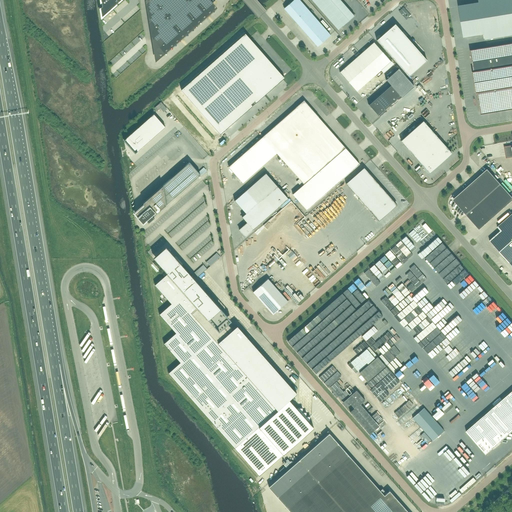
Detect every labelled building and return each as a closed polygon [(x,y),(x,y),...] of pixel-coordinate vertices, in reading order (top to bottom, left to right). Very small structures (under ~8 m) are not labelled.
[(100,0),(101,2),(102,6),(100,8),(101,17),(116,4),(115,4),(117,3),(118,3),(120,0),(100,0)] [(208,0),(146,0),(146,1),(155,53),(212,3),(208,0)] [(319,45),(330,35),(299,0),(293,0),(286,7),(285,10),(315,44),(319,45)] [(311,0),(338,30),(354,16),(340,0),(311,0)] [(511,0),(479,0),(480,3),(460,6),(462,21),(511,13),(511,0)] [(511,13),(462,21),(464,36),(485,33),(486,39),(511,34),(511,13)] [(427,60),(395,24),(376,40),(408,76),(427,60)] [(284,78),(245,33),(181,90),(188,98),(183,101),(189,108),(179,117),(206,147),(284,78)] [(391,61),(373,42),(340,72),(357,91),(391,61)] [(181,43),(171,53),(174,56),(184,46),(181,43)] [(511,43),(471,50),(474,73),(473,73),(476,91),(477,91),(481,114),(511,108),(511,43)] [(400,96),(391,85),(368,105),(378,115),(400,96)] [(358,164),(303,101),(228,166),(243,183),(276,153),(303,184),(291,194),(305,210),(358,164)] [(157,111),(160,108),(163,105),(161,103),(161,102),(154,108),(155,108),(157,111)] [(165,127),(154,114),(124,140),(135,153),(165,127)] [(429,173),(452,153),(423,121),(401,141),(429,173)] [(200,174),(189,162),(143,203),(143,206),(141,206),(134,213),(142,223),(146,220),(148,222),(154,217),(153,216),(200,174)] [(511,199),(511,196),(487,168),(464,189),(467,193),(456,203),(476,225),(484,219),(487,222),(511,199)] [(257,203),(242,217),(247,223),(239,230),(245,237),(253,230),(253,229),(288,198),(277,186),(265,173),(245,191),(257,203)] [(396,204),(372,177),(354,193),(378,221),(392,209),(392,208),(396,204)] [(490,230),(510,210),(507,207),(486,227),(490,230)] [(511,213),(497,227),(500,231),(489,241),(511,266),(511,213)] [(438,249),(441,246),(435,238),(432,240),(438,249)] [(166,247),(153,257),(167,273),(155,285),(171,303),(159,314),(176,333),(164,343),(180,362),(168,373),(259,476),(313,427),(309,423),(310,416),(306,416),(306,412),(302,412),(302,408),(296,408),(289,399),(296,393),(236,326),(232,329),(227,324),(231,320),(205,290),(182,265),(166,247)] [(399,252),(404,260),(407,258),(401,249),(398,251),(396,248),(393,250),(396,254),(399,252)] [(288,256),(291,260),(296,256),(292,252),(288,256)] [(407,266),(402,270),(410,279),(415,275),(407,266)] [(408,280),(405,276),(403,278),(401,276),(404,274),(401,272),(398,275),(405,283),(408,280)] [(463,286),(468,281),(464,276),(459,281),(463,286)] [(339,312),(371,284),(364,277),(333,305),(339,312)] [(288,301),(268,278),(253,292),(273,314),(288,301)] [(465,285),(469,290),(476,285),(473,280),(465,285)] [(399,281),(395,285),(399,289),(403,285),(399,281)] [(429,283),(422,289),(426,293),(433,288),(429,283)] [(367,291),(371,296),(380,289),(376,284),(367,291)] [(415,293),(410,298),(416,303),(420,299),(415,293)] [(436,306),(440,302),(436,297),(432,301),(436,306)] [(426,304),(428,302),(424,298),(417,304),(421,309),(426,304)] [(369,308),(371,306),(365,299),(360,304),(368,313),(371,311),(369,308)] [(494,304),(484,313),(488,317),(498,309),(494,304)] [(426,306),(421,310),(426,315),(430,310),(426,306)] [(362,308),(347,320),(352,325),(366,314),(362,308)] [(410,314),(397,326),(401,331),(399,333),(402,337),(418,323),(410,314)] [(498,321),(502,325),(508,319),(504,315),(498,321)] [(365,326),(368,329),(377,322),(374,318),(365,326)] [(502,326),(507,331),(511,326),(511,323),(509,321),(502,326)] [(441,332),(446,328),(442,323),(437,327),(441,332)] [(412,333),(415,337),(426,328),(423,324),(412,333)] [(363,325),(357,331),(362,337),(369,331),(363,325)] [(511,328),(503,337),(507,341),(511,336),(511,328)] [(451,343),(460,335),(456,331),(447,339),(451,343)] [(433,345),(438,349),(443,345),(438,340),(433,345)] [(420,347),(424,351),(429,347),(425,343),(420,347)] [(386,359),(383,362),(388,367),(404,352),(397,345),(384,357),(386,359)] [(462,355),(465,360),(477,353),(474,347),(462,355)] [(91,352),(83,363),(86,365),(93,354),(91,352)] [(476,363),(481,358),(476,353),(472,358),(476,363)] [(484,367),(488,362),(484,357),(479,362),(484,367)] [(496,357),(490,363),(496,370),(502,363),(496,357)] [(474,376),(477,373),(468,364),(463,369),(471,378),(474,376)] [(407,367),(405,369),(411,376),(413,374),(407,367)] [(404,385),(408,382),(400,372),(395,376),(404,385)] [(487,385),(492,380),(486,373),(481,378),(487,385)] [(492,393),(503,385),(501,382),(490,391),(492,393)] [(466,400),(471,395),(463,386),(458,391),(466,400)] [(486,454),(511,431),(511,390),(466,431),(486,454)] [(440,397),(443,401),(451,395),(447,391),(440,397)] [(420,395),(416,399),(419,403),(424,400),(420,395)] [(451,399),(445,404),(449,408),(451,407),(455,412),(460,407),(457,403),(455,404),(451,399)] [(317,409),(319,407),(312,400),(310,402),(317,409)] [(432,441),(444,431),(424,408),(412,417),(432,441)] [(445,424),(442,427),(454,445),(459,442),(456,438),(457,436),(454,432),(451,434),(445,424)] [(332,432),(272,486),(280,495),(294,511),(403,511),(406,510),(405,508),(389,490),(386,493),(340,441),(332,432)]
